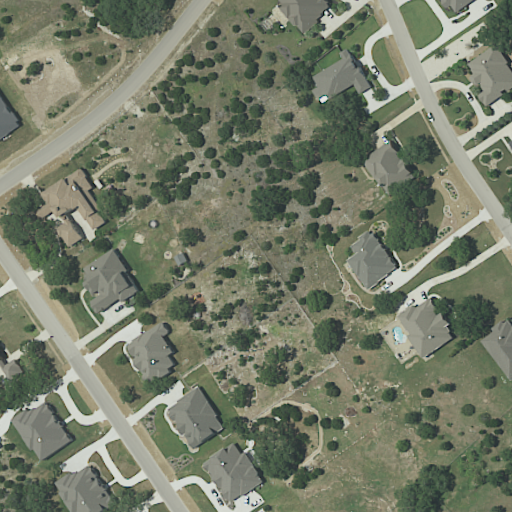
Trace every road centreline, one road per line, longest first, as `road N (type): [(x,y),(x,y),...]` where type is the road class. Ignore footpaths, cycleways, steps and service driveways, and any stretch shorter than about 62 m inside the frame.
road 1 (residential): [(180,511),(0,249)]
road 2 (residential): [(201,0),(119,97),(0,184)]
road 3 (residential): [(387,0),(429,106),(511,235)]
